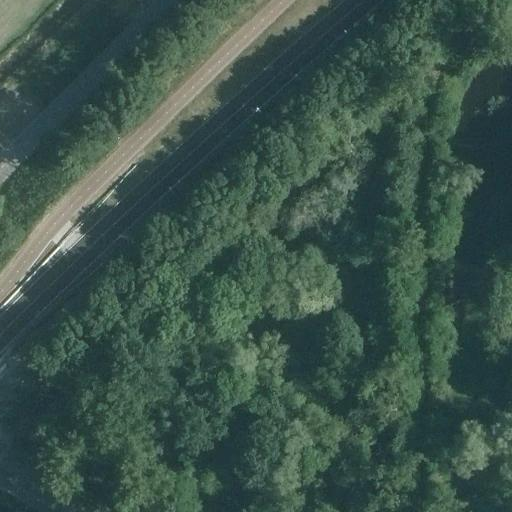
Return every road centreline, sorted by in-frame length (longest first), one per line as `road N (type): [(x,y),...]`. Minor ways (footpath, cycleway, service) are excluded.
road 1 (unclassified): [(0,335),(366,0)]
road 2 (unclassified): [(167,0),(0,159)]
